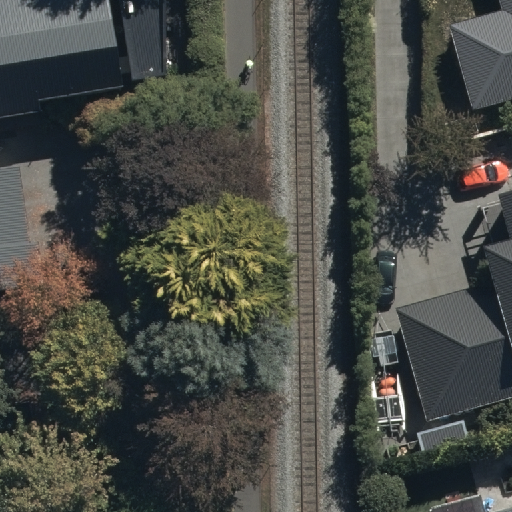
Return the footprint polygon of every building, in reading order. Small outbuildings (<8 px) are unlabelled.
[(106,0),(0,0),(0,113),(33,109),(30,92),(118,79),(106,0)] [(511,0),(496,0),(503,23),(448,39),(473,125),(511,114),(511,0)] [(0,281),(29,278),(17,161),(0,162),(0,281)] [(495,301),(398,324),(426,434),(511,413),(511,195),(502,198),(511,242),(511,247),(484,254),(495,301)] [(511,511),(511,497),(456,511),(511,511)]
